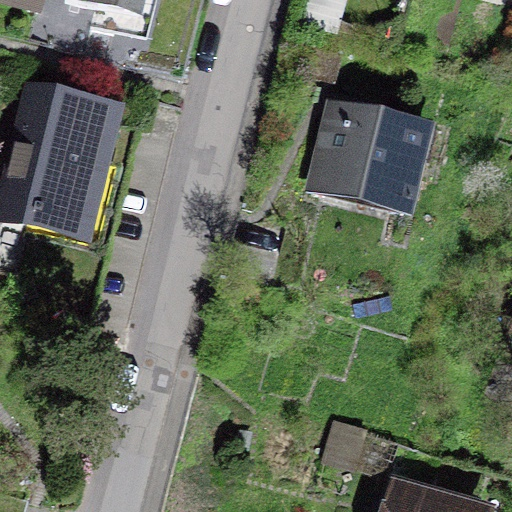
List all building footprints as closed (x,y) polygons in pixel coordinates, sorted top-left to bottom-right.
[(29,0),(0,0),(0,7),(26,13),(29,0)] [(147,26),(152,0),(61,0),(60,8),(147,26)] [(129,111),(24,83),(0,172),(0,222),(93,247),(129,111)] [(395,215),(422,124),(320,95),(294,186),(395,215)] [(91,323),(101,275),(62,266),(52,315),(91,323)] [(511,307),(502,330),(511,333),(511,307)] [(366,421),(334,410),(319,453),(350,464),(366,421)] [(484,511),(488,502),(390,469),(375,511),(484,511)] [(0,496),(0,511),(14,511),(18,504),(0,496)]
